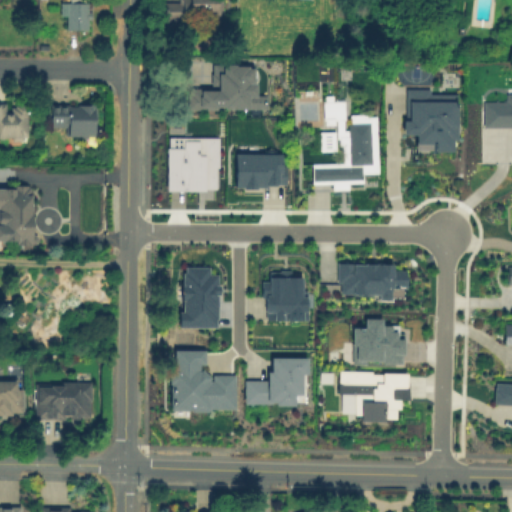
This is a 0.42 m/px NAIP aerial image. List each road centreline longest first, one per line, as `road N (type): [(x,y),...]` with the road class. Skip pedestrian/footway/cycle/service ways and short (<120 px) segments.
road 1 (residential): [(124,231),(443,238),(443,475)]
road 2 (residential): [(120,465),(511,476)]
road 3 (tertiary): [(120,465),(125,164)]
road 4 (residential): [(0,67),(126,72)]
road 5 (tertiary): [(0,462),(120,465)]
